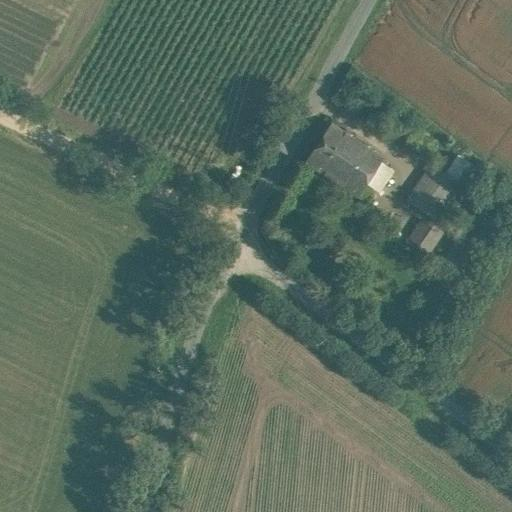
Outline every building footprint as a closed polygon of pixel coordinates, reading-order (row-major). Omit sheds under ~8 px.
[(383,159),(331,124),(305,163),(357,198),(357,197),(366,185),(383,159)] [(441,139),(420,124),(406,143),(427,158),(441,139)] [(460,186),(431,166),(406,201),(434,221),(460,186)] [(375,191),(366,185),(357,197),(366,204),(375,191)] [(424,221),(409,243),(425,254),(440,232),(424,221)]
